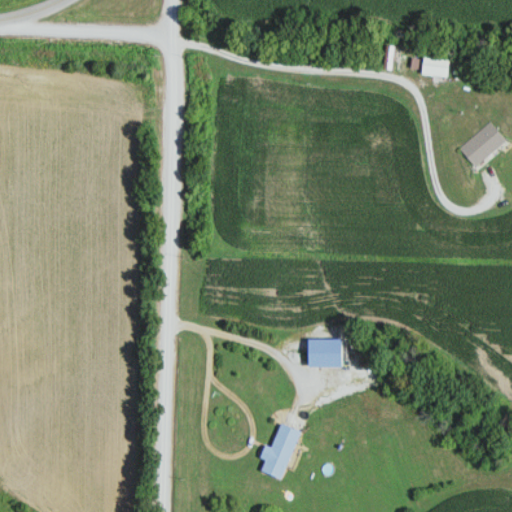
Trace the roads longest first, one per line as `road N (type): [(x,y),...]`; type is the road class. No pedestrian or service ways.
road 1 (residential): [(162,511),(176,0)]
road 2 (residential): [(176,37),(0,23)]
